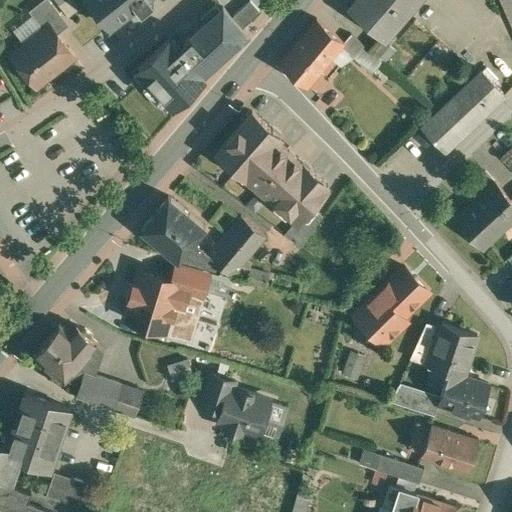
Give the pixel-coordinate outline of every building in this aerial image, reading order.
[(48,0),(42,0),(29,11),(44,30),(49,26),(57,35),(69,25),(48,0)] [(89,0),(110,26),(135,6),(139,10),(152,0),(89,0)] [(215,0),(222,8),(223,8),(232,19),(256,0),(215,0)] [(356,0),(349,8),(384,38),(416,0),(356,0)] [(176,50),(167,41),(137,67),(173,108),(210,64),(209,63),(218,56),(217,55),(225,48),(224,46),(233,38),(232,37),(241,29),(232,19),(223,8),(222,8),(176,50)] [(316,19),(279,63),(307,87),(342,48),(346,43),(344,42),(316,19)] [(44,30),(12,55),(37,85),(74,56),(57,35),(49,26),(44,30)] [(369,50),(351,34),(344,42),(346,43),(342,48),(372,74),(380,63),(367,51),(369,50)] [(482,70),(422,126),(446,151),(505,95),(482,70)] [(252,112),(218,151),(227,159),(233,159),(240,165),(235,171),(236,172),(241,166),(249,173),(249,178),(260,187),(290,153),(277,141),(281,136),(280,135),(279,135),(273,130),(274,130),(272,129),(252,112)] [(302,163),(290,153),(260,187),(276,202),(282,202),(287,206),(288,212),(297,220),(328,186),(310,170),(311,170),(309,169),(303,164),(302,163)] [(511,200),(495,183),(456,219),(482,248),(511,220),(511,200)] [(206,227),(169,196),(141,229),(178,260),(206,227)] [(313,208),(296,227),(308,237),(323,216),(313,208)] [(241,216),(199,267),(210,270),(232,277),(265,236),(241,216)] [(199,267),(178,260),(172,280),(189,285),(186,294),(201,299),(210,270),(199,267)] [(404,267),(377,294),(381,298),(359,320),(383,343),(406,321),(402,317),(428,291),(404,267)] [(269,274),(250,268),(247,281),(266,287),(269,274)] [(139,270),(124,318),(168,331),(175,306),(184,301),(186,294),(189,285),(172,280),(139,270)] [(352,282),(337,302),(344,307),(359,287),(352,282)] [(477,335),(442,323),(436,339),(435,338),(426,364),(449,372),(463,376),(477,335)] [(70,333),(61,325),(34,355),(65,381),(77,366),(87,354),(92,358),(100,348),(96,345),(98,344),(92,339),(92,335),(86,330),(81,330),(76,326),(70,333)] [(77,366),(65,381),(80,386),(84,372),(77,366)] [(122,384),(84,372),(80,386),(76,398),(113,410),(122,384)] [(236,381),(210,372),(199,404),(221,411),(229,386),(233,387),(236,381)] [(463,376),(449,372),(440,399),(439,404),(478,417),(488,384),(489,385),(489,384),(463,376)] [(233,387),(229,386),(221,411),(218,422),(226,425),(225,427),(241,432),(241,430),(257,435),(269,399),(233,387)] [(440,399),(398,386),(391,402),(435,415),(439,404),(440,399)] [(7,447),(0,444),(0,478),(11,482),(19,459),(48,469),(69,408),(25,393),(7,447)] [(478,439),(432,423),(421,455),(467,470),(478,439)] [(424,468),(381,455),(377,469),(420,483),(424,468)] [(385,476),(375,473),(372,483),(382,487),(385,476)] [(71,477),(69,483),(52,477),(46,495),(78,507),(86,482),(71,477)] [(11,482),(0,478),(0,511),(55,511),(56,511),(27,501),(31,490),(11,482)] [(409,511),(416,492),(389,484),(382,506),(401,511),(409,511)] [(46,495),(31,490),(27,501),(56,511),(55,511),(81,511),(82,509),(78,507),(46,495)] [(453,511),(456,505),(416,492),(409,511),(453,511)] [(306,511),(311,498),(298,494),(292,511),(306,511)]
